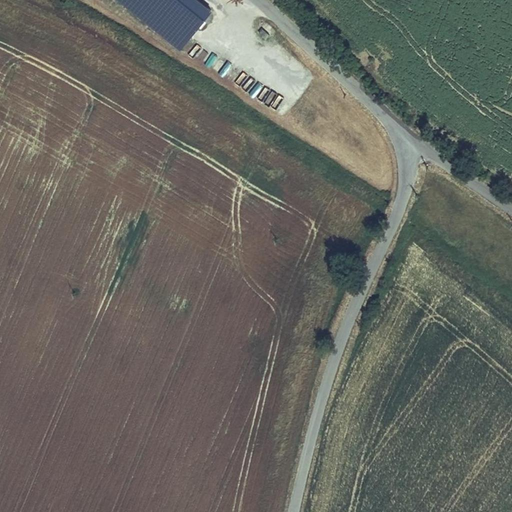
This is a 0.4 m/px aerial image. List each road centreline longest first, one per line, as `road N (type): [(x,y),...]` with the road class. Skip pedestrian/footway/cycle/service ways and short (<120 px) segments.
road 1 (tertiary): [(294,511),(324,369),(397,214),(409,147)]
road 2 (tertiary): [(409,147),(260,0)]
road 3 (tertiary): [(511,210),(426,150),(409,147)]
